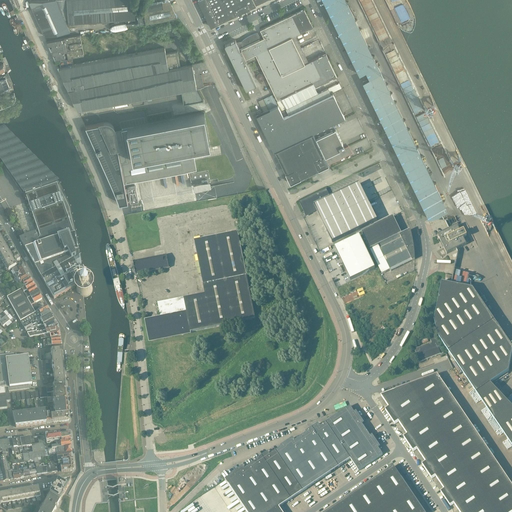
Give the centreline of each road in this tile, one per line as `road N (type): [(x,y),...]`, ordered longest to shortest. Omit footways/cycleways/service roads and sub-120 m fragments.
road 1 (unclassified): [(152,463),(132,291),(114,213),(17,0)]
road 2 (unclassified): [(359,382),(376,372),(409,322),(425,258),(423,231),(386,153)]
road 3 (tertiary): [(340,377),(344,329),(284,201)]
road 4 (tertiary): [(284,201),(206,41)]
road 5 (unclassified): [(386,153),(312,0)]
road 6 (tertiary): [(206,453),(303,416),(340,377)]
road 7 (residential): [(70,334),(0,215)]
road 8 (residential): [(77,344),(93,473)]
road 9 (residential): [(74,425),(74,474),(0,488)]
